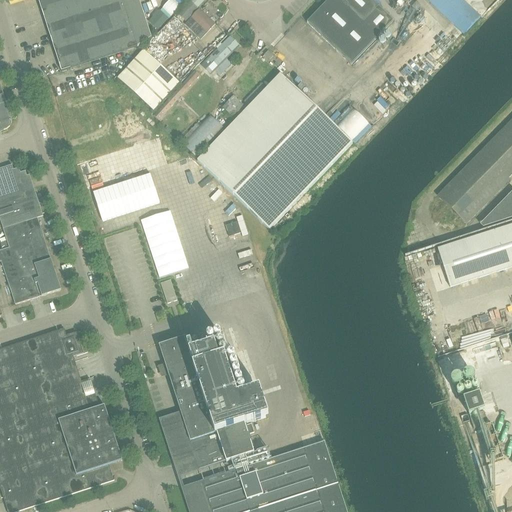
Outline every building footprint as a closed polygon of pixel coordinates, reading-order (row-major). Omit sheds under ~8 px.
[(37,0),(61,72),(131,49),(137,47),(152,38),(139,0),(37,0)] [(329,0),(307,23),(351,65),(393,21),(370,0),(329,0)] [(462,0),(427,0),(427,1),(463,35),(480,17),(462,0)] [(187,23),(185,25),(201,40),(215,25),(190,1),(175,17),(181,22),(184,19),(187,23)] [(239,46),(230,37),(201,66),(210,75),(239,46)] [(179,83),(153,59),(143,50),(117,78),(127,87),(128,88),(140,99),(153,111),(179,83)] [(268,51),(264,55),(270,60),(273,56),(268,51)] [(252,67),(255,71),(262,66),(260,62),(252,67)] [(200,76),(194,71),(154,116),(159,121),(200,76)] [(247,109),(236,121),(197,161),(269,230),(352,144),(280,74),(247,109)] [(0,131),(1,131),(7,129),(9,127),(11,123),(12,119),(0,83),(0,131)] [(222,107),(236,121),(247,109),(234,96),(222,107)] [(186,130),(177,138),(198,160),(213,145),(225,131),(209,115),(192,132),(191,130),(189,132),(186,130)] [(511,120),(437,197),(466,225),(511,178),(511,120)] [(39,206),(37,199),(33,188),(31,180),(30,175),(27,176),(25,172),(21,173),(19,168),(13,170),(12,165),(0,169),(0,219),(3,230),(37,218),(43,216),(39,206)] [(145,189),(152,211),(163,207),(156,185),(145,189)] [(61,290),(41,228),(37,218),(3,230),(9,248),(0,251),(0,262),(1,262),(15,305),(61,290)] [(511,225),(487,233),(438,249),(450,288),(511,267),(511,225)] [(161,284),(167,304),(177,301),(170,281),(161,284)] [(117,460),(113,448),(109,449),(105,437),(109,436),(102,414),(92,417),(72,355),(79,353),(74,339),(68,341),(64,330),(0,350),(0,488),(4,502),(7,511),(18,511),(114,481),(108,462),(117,460)] [(181,413),(160,419),(173,459),(220,444),(248,435),(252,433),(250,425),(245,426),(244,424),(246,424),(266,417),(257,390),(246,394),(237,396),(224,356),(219,358),(214,344),(189,353),(185,341),(184,338),(159,346),(165,364),(165,365),(168,374),(168,375),(181,413)] [(88,395),(97,393),(93,381),(84,383),(88,395)] [(478,396),(464,401),(469,416),(483,411),(478,396)] [(473,430),(488,425),(483,412),(469,417),(473,430)] [(236,471),(203,481),(213,511),(347,511),(324,442),(282,456),(248,467),(236,471)]
